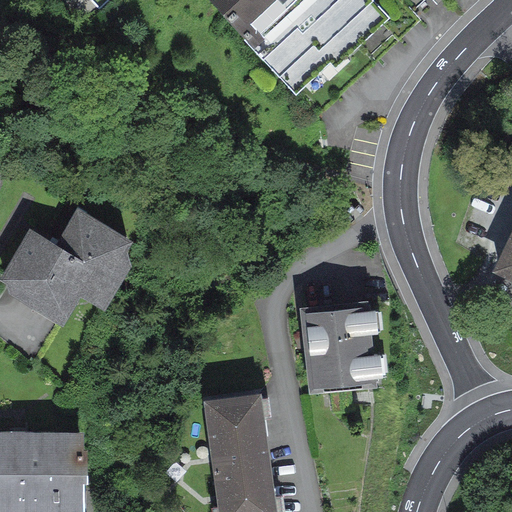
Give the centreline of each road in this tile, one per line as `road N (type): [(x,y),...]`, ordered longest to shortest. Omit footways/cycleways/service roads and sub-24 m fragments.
road 1 (tertiary): [(511,5),(424,99),(409,136),(406,207),(436,314)]
road 2 (tertiary): [(417,505),(457,449),(511,416)]
